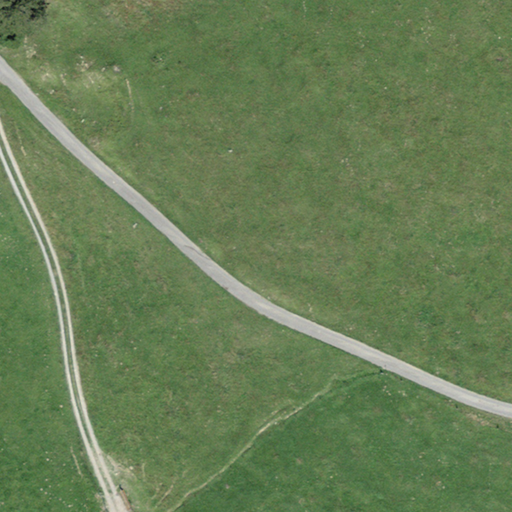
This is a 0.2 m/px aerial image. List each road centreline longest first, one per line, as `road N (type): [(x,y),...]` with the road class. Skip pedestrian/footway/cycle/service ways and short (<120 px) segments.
road 1 (residential): [(0,65),(77,149),(251,300),(511,411)]
road 2 (track): [(117,511),(87,437),(46,243),(0,139)]
